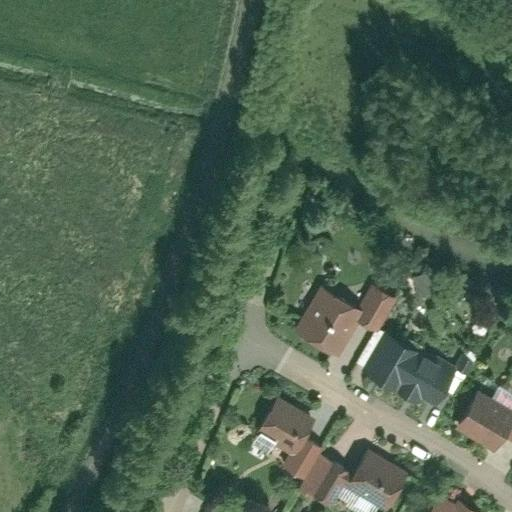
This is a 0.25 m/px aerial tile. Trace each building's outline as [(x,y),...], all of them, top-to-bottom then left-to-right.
[(423,269),(411,274),(417,293),(430,288),(423,269)] [(320,283),(295,326),(335,351),(356,316),(361,308),(320,283)] [(361,308),(356,316),(375,328),(396,294),(376,283),(361,308)] [(420,393),(435,402),(457,366),(388,326),(363,368),(416,400),(420,393)] [(511,408),(477,388),(455,424),(471,434),(492,447),(502,431),(511,414),(511,408)] [(254,428),(289,449),(300,430),(311,413),(276,392),(254,428)] [(511,414),(502,431),(511,437),(511,414)] [(281,462),(304,476),(320,450),(323,444),(300,430),(289,449),(281,462)] [(386,509),(409,470),(367,444),(352,469),(343,483),(386,509)] [(343,483),(352,469),(320,450),(304,476),(299,485),(331,504),(343,483)] [(481,511),(483,510),(457,494),(454,499),(439,490),(425,511),(481,511)]
